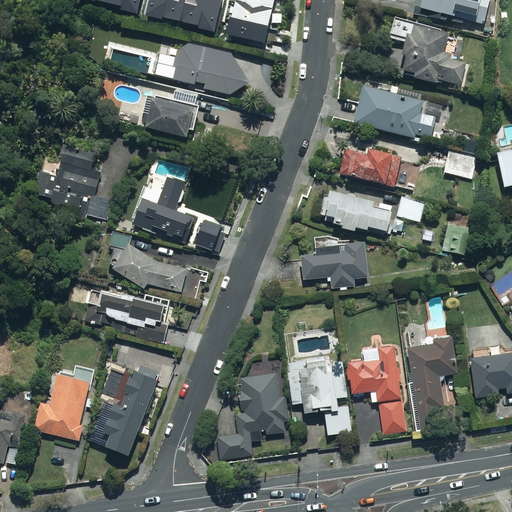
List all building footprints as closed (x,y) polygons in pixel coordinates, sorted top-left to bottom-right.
[(101,0),(123,6),(122,9),(139,13),(142,0),(101,0)] [(150,0),(147,15),(162,19),(163,16),(198,25),(198,28),(217,33),(225,0),(150,0)] [(231,15),(227,33),(266,42),(275,0),(237,0),(234,16),(231,15)] [(418,0),(415,16),(467,26),(474,0),(418,0)] [(441,55),(445,37),(440,35),(440,31),(390,20),(385,41),(401,45),(397,63),(401,64),(398,76),(409,78),(409,81),(435,86),(436,82),(459,87),(464,66),(448,63),(450,57),(441,55)] [(104,48),(109,49),(106,64),(200,85),(201,82),(209,83),(208,89),(236,95),(256,83),(237,53),(226,59),(202,54),(196,43),(183,51),(160,47),(159,53),(112,43),(112,41),(106,39),(104,48)] [(360,125),(418,139),(419,135),(433,138),(436,128),(422,125),(427,100),(369,86),(360,125)] [(200,108),(161,99),(154,129),(193,138),(200,108)] [(100,154),(71,146),(66,162),(95,170),(100,154)] [(350,151),(345,174),(394,184),(400,154),(377,149),(376,156),(350,151)] [(452,150),(447,173),(474,180),(479,157),(452,150)] [(498,160),(504,188),(511,186),(511,150),(497,154),(498,160)] [(100,196),(104,172),(69,165),(66,187),(54,185),(52,196),(65,199),(62,215),(90,220),(91,216),(110,219),(113,199),(100,196)] [(147,197),(138,225),(179,238),(180,234),(190,237),(197,217),(179,211),(181,202),(185,203),(191,185),(171,178),(163,202),(147,197)] [(382,201),(338,191),(332,216),(341,219),(340,226),(362,231),(363,228),(374,230),(375,226),(394,231),(398,212),(380,208),(382,201)] [(405,196),(400,217),(422,223),(426,207),(405,196)] [(302,256),(305,279),(329,276),(330,288),(356,286),(355,280),(368,278),(365,242),(344,244),(345,252),(302,256)] [(132,244),(117,269),(148,288),(151,284),(185,293),(190,270),(164,263),(132,244)] [(139,302),(111,293),(107,307),(94,303),(89,321),(105,325),(106,323),(115,325),(114,328),(168,343),(173,328),(161,325),(163,321),(167,322),(172,307),(140,298),(139,302)] [(437,343),(411,346),(423,431),(444,428),(441,409),(447,408),(443,377),(463,375),(458,338),(437,341),(437,343)] [(367,364),(352,366),(356,396),(379,393),(384,435),(411,432),(400,343),(381,345),(383,360),(367,362),(367,364)] [(511,354),(477,356),(477,360),(479,399),(503,397),(502,388),(510,387),(510,396),(511,396),(511,354)] [(310,360),(291,363),(297,405),(307,404),(308,413),(332,409),(335,436),(356,433),(346,360),(311,365),(310,360)] [(165,374),(142,365),(128,403),(111,396),(94,440),(134,456),(165,374)] [(281,374),(242,378),(245,411),(239,412),(241,431),(220,433),(223,460),(257,456),(256,442),(264,441),(264,434),(288,432),(287,422),(292,422),(289,396),(284,397),(281,374)] [(84,426),(94,382),(64,376),(57,407),(44,404),(38,431),(83,441),(86,427),(84,426)] [(24,440),(30,416),(18,413),(16,421),(0,417),(0,461),(7,464),(7,462),(24,466),(29,441),(24,440)]
